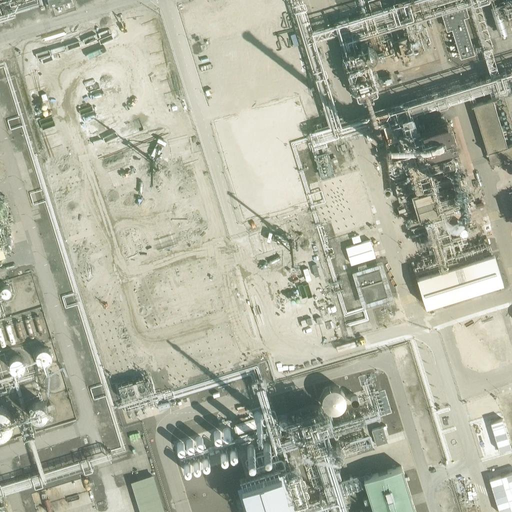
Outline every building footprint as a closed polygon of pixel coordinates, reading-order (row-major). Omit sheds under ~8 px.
[(460,58),(475,54),(464,18),(469,16),(465,4),(441,12),(446,31),(451,29),(460,58)] [(208,85),(214,105),(225,101),(219,81),(208,85)] [(492,99),(472,105),(491,164),(497,162),(498,164),(511,159),(511,143),(507,146),(492,99)] [(275,115),(254,120),(258,134),(279,128),(275,115)] [(450,119),(421,127),(428,150),(457,142),(450,119)] [(433,196),(417,201),(421,211),(436,206),(433,196)] [(262,199),(243,204),(245,212),(264,207),(262,199)] [(359,235),(351,237),(353,244),(361,241),(359,235)] [(345,247),(351,265),(375,257),(370,240),(345,247)] [(494,253),(417,277),(416,277),(426,307),(503,283),(494,253)] [(357,275),(366,302),(387,295),(378,268),(357,275)] [(12,295),(12,293),(12,291),(11,289),(9,288),(7,287),(5,287),(3,288),(1,290),(0,291),(0,295),(0,296),(1,298),(3,299),(5,300),(7,300),(9,299),(11,297),(12,295)] [(50,358),(51,356),(51,353),(49,351),(47,349),(44,348),(42,348),(39,349),(37,351),(36,354),(36,357),(37,359),(39,361),(41,362),(44,363),(47,362),(49,360),(50,358)] [(25,366),(25,363),(25,360),(23,358),(21,356),(18,356),(15,356),(13,358),(11,360),(10,362),(11,365),(12,368),(14,369),(16,370),(19,371),(21,370),(24,368),(25,366)] [(48,410),(49,408),(48,405),(46,402),(44,401),(41,400),(38,399),(36,400),(33,402),(32,404),(31,407),(30,409),(31,412),(33,415),(35,416),(38,417),(40,418),(43,417),(46,415),(47,413),(48,410)] [(10,427),(10,424),(10,421),(9,419),(8,416),(6,414),(4,412),(1,411),(0,410),(0,438),(2,438),(4,436),(6,434),(8,432),(9,430),(10,427)] [(235,434),(253,428),(252,422),(233,428),(235,434)] [(382,424),(371,428),(376,443),(387,439),(382,424)] [(415,511),(402,466),(363,478),(373,511),(415,511)]
